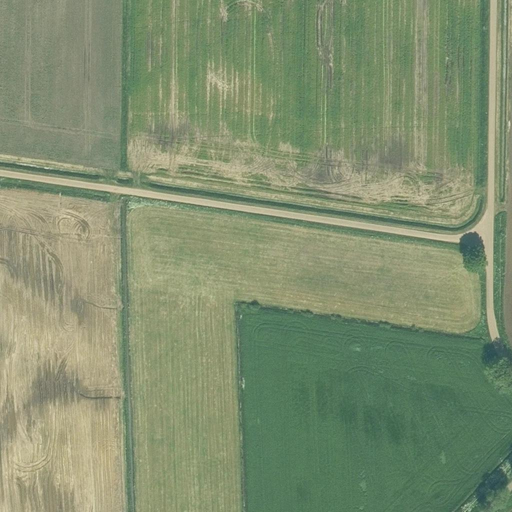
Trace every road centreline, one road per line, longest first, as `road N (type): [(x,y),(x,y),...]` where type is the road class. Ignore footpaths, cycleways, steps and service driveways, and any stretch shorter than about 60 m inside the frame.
road 1 (unclassified): [(489,243),(0,172)]
road 2 (unclassified): [(489,243),(492,0)]
road 3 (unclassified): [(511,368),(490,321),(489,243)]
